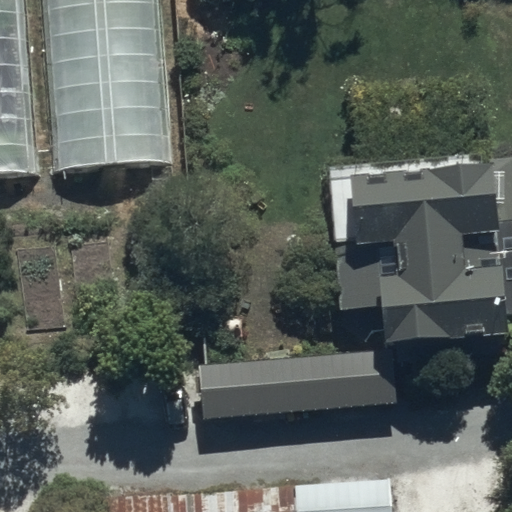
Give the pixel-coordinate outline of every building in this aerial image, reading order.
[(21,0),(0,0),(0,172),(31,171),(21,0)] [(151,0),(41,0),(52,164),(162,157),(151,0)] [(493,162),(334,172),(338,238),(335,238),(339,308),(379,306),(381,340),(458,336),(460,355),(501,352),(500,332),(507,332),(503,266),(465,268),(463,232),(497,230),(493,162)] [(390,352),(200,366),(203,415),(251,412),(252,423),(283,420),(283,410),(393,402),(390,352)] [(390,511),(389,481),(73,496),(73,511),(390,511)]
